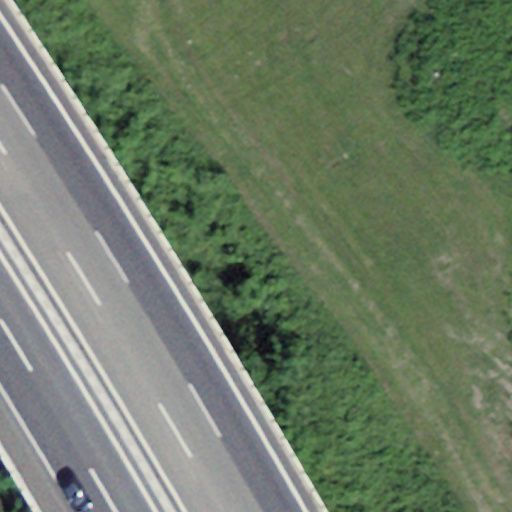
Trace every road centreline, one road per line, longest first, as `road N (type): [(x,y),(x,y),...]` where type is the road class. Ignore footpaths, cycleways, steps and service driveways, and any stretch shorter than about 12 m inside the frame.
road 1 (track): [(495,511),(459,467),(418,385),(233,156),(156,36),(148,0)]
road 2 (motorway): [(248,511),(0,108)]
road 3 (motorway): [(0,330),(116,511)]
